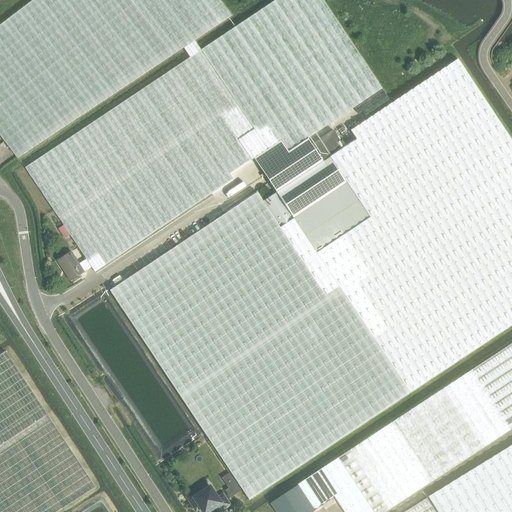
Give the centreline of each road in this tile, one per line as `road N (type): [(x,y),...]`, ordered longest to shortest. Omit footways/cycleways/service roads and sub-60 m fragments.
road 1 (unclassified): [(168,511),(52,332),(30,273),(20,207),(0,190)]
road 2 (secondary): [(144,511),(19,318)]
